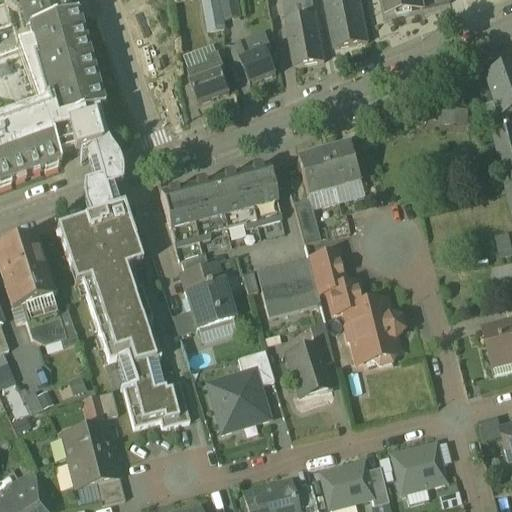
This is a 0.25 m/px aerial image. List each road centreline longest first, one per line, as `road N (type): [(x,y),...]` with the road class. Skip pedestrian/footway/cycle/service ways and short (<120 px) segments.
road 1 (tertiary): [(163,165),(511,26)]
road 2 (residential): [(454,419),(155,495)]
road 3 (residential): [(454,419),(397,218)]
road 4 (tertiary): [(163,165),(107,0)]
road 5 (tertiary): [(0,223),(163,165)]
